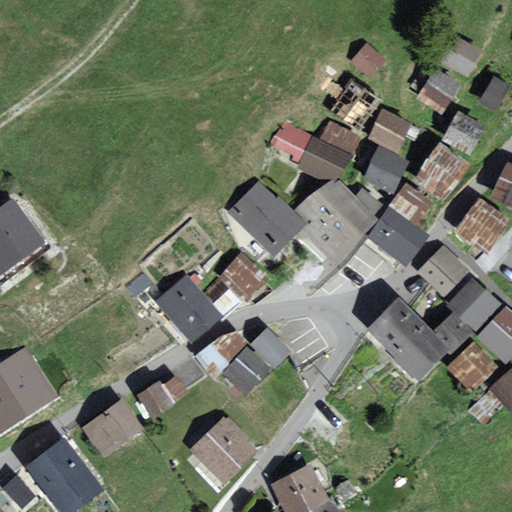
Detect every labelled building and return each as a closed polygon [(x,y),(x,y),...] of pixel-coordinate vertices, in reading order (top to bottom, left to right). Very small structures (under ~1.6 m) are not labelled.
[(487,55),(459,39),(444,65),(472,81),(487,55)] [(387,66),(370,48),(353,65),(370,82),(387,66)] [(464,91),(438,74),(419,103),(445,120),(464,91)] [(511,100),(511,87),(495,80),(482,109),(503,119),(511,100)] [(384,104),(353,82),(331,114),(362,136),(384,104)] [(416,128),(385,114),(371,143),(402,157),(416,128)] [(462,116),(445,144),(473,161),(490,133),(462,116)] [(323,144),(285,127),(274,152),(296,161),(293,167),(343,190),(365,141),(331,125),(323,144)] [(474,169),(442,148),(419,184),(451,205),(474,169)] [(410,169),(381,155),(366,186),(395,200),(410,169)] [(511,167),(495,201),(511,209),(511,167)] [(262,183),(228,215),(274,258),(301,233),(340,269),(367,237),(407,268),(428,235),(391,210),(381,222),(375,217),(382,209),(362,192),(354,199),(332,188),(297,214),(262,183)] [(411,183),(394,208),(419,225),(436,201),(411,183)] [(15,201),(0,212),(0,273),(4,279),(49,246),(15,201)] [(511,227),(511,221),(482,201),(459,234),(492,257),(511,227)] [(239,249),(220,270),(248,296),(267,276),(239,249)] [(474,278),(444,251),(420,277),(450,304),(474,278)] [(187,277),(160,300),(192,338),(219,315),(187,277)] [(504,310),(474,283),(448,312),(478,338),(504,310)] [(437,336),(400,300),(369,333),(426,387),(473,337),(454,318),(437,336)] [(511,365),(511,317),(507,312),(480,342),(509,368),(511,365)] [(271,332),(253,348),(275,372),(293,356),(271,332)] [(239,337),(199,359),(215,381),(250,347),(239,337)] [(501,371),(476,346),(449,372),(474,397),(501,371)] [(0,429),(55,394),(27,349),(0,366),(0,429)] [(250,352),(226,379),(249,400),(274,373),(250,352)] [(178,374),(142,398),(155,419),(192,396),(178,374)] [(511,375),(493,394),(511,412),(511,375)] [(126,403),(85,430),(106,460),(147,433),(126,403)] [(229,420),(195,451),(227,486),(262,455),(229,420)] [(68,438),(28,470),(61,511),(85,511),(111,491),(68,438)] [(310,464),(271,485),(285,511),(304,511),(328,499),(310,464)] [(4,481),(21,501),(36,489),(19,469),(4,481)] [(304,511),(342,511),(334,496),(328,499),(304,511)]
